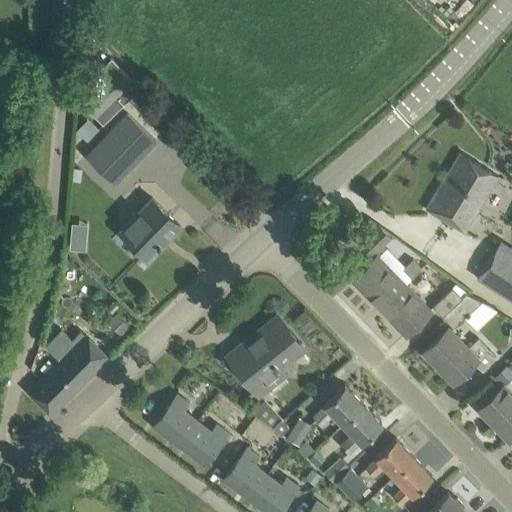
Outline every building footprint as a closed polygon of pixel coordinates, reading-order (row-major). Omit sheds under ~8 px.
[(80,99),(103,124),(140,86),(111,56),(78,89),(84,95),(80,99)] [(86,155),(114,182),(156,139),(127,111),(86,155)] [(87,139),(97,127),(86,116),(75,129),(87,139)] [(466,232),(500,176),(460,152),(426,208),(466,232)] [(119,230),(145,255),(157,243),(158,244),(161,242),(159,240),(166,233),(169,236),(181,224),(152,196),(119,230)] [(360,242),(372,254),(390,236),(379,224),(360,242)] [(490,252),(475,275),(497,289),(510,297),(511,298),(511,255),(495,244),(490,252)] [(370,296),(379,305),(404,281),(377,254),(353,278),(365,290),(366,289),(371,295),(370,296)] [(402,268),(411,277),(421,268),(413,259),(402,268)] [(379,305),(389,315),(390,314),(395,319),(394,320),(406,332),(431,308),(404,281),(379,305)] [(452,286),(432,305),(443,317),(463,298),(452,286)] [(443,317),(453,327),(480,302),(468,294),(463,298),(443,317)] [(246,338),(226,354),(252,387),(279,365),(302,347),(309,356),(311,355),(277,313),(276,314),(278,317),(248,341),(246,338)] [(424,351),(436,364),(438,361),(455,378),(473,361),(482,369),(495,357),(479,341),(471,349),(449,326),(424,351)] [(30,390),(51,411),(107,355),(85,334),(76,343),(69,336),(53,353),(61,360),(30,390)] [(495,375),(493,377),(502,386),(504,384),(511,376),(511,369),(506,364),(495,375)] [(333,412),(343,422),(363,402),(344,383),(324,403),(325,404),(313,415),(322,424),(333,412)] [(479,408),(492,421),(494,419),(511,436),(511,434),(511,391),(504,384),(502,386),(479,408)] [(153,424),(179,443),(197,419),(184,410),(190,402),(177,392),(153,424)] [(253,410),(272,425),(281,417),(264,399),(253,410)] [(343,422),(352,432),(340,443),(348,452),(360,441),(361,441),(382,422),(363,402),(343,422)] [(280,433),(298,445),(311,423),(299,416),(292,428),(289,425),(280,433)] [(272,425),(280,433),(289,425),(281,417),(272,425)] [(179,443),(204,463),(228,431),(216,422),(210,430),(197,419),(179,443)] [(384,464),(393,474),(414,455),(395,436),(375,456),(376,457),(368,465),(375,472),(384,464)] [(223,477),(249,496),(267,472),(253,462),(259,454),(247,445),(223,477)] [(393,474),(403,484),(393,494),(401,502),(411,492),(412,493),(432,474),(414,455),(393,474)] [(324,470),(333,480),(349,466),(341,456),(324,470)] [(336,480),(352,498),(367,484),(351,466),(336,480)] [(249,496),(268,511),(276,511),(298,484),(286,475),(280,483),(267,472),(249,496)] [(460,511),(465,508),(464,507),(464,504),(457,497),(454,497),(448,491),(434,505),(426,511),(460,511)] [(306,511),(326,511),(330,508),(317,498),(306,511)]
